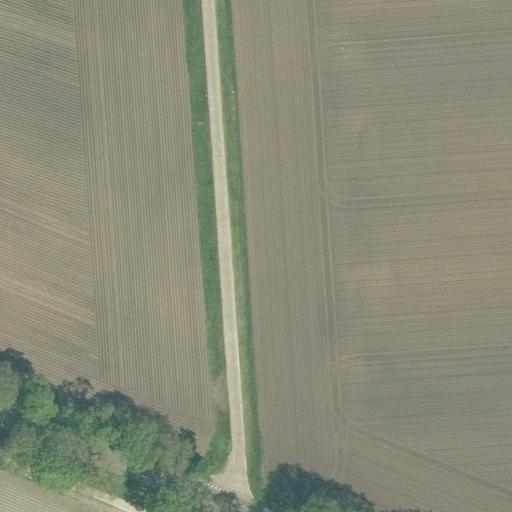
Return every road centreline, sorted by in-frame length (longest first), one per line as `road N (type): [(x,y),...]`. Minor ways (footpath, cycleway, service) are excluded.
road 1 (unclassified): [(239,511),(205,0)]
road 2 (tertiary): [(235,511),(0,416)]
